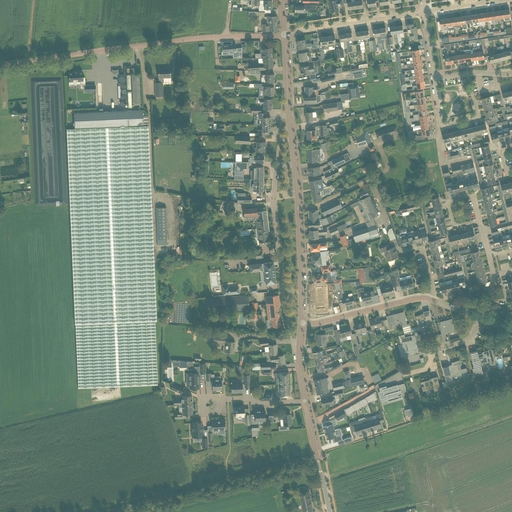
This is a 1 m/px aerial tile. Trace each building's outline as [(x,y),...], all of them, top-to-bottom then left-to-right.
[(261,1),(261,0),(246,0),(247,0),(251,0),(251,5),(261,5),(261,9),(272,9),(272,1),(266,0),(266,1),(261,1)] [(342,0),(336,0),(335,0),(335,2),(329,2),(330,6),(329,6),(330,11),(330,12),(339,11),(338,7),(343,6),(343,4),(342,0)] [(354,0),(347,0),(349,10),(356,9),(354,0)] [(363,8),(362,3),(361,0),(354,0),(356,9),(363,8)] [(296,13),(304,13),(304,10),(316,10),(316,4),(314,4),(310,4),(304,4),(304,6),(296,5),(296,13)] [(326,8),(324,8),(323,5),(318,5),(319,16),(327,15),(326,8)] [(487,13),(484,13),(485,21),(488,20),(489,25),(492,24),(490,12),(487,13)] [(484,13),(477,14),(479,25),(485,24),(485,21),(484,13)] [(270,22),(270,26),(267,26),(266,24),(262,24),(262,32),(277,31),(277,16),(268,17),(268,22),(270,22)] [(465,16),(459,17),(460,25),(463,24),(464,29),(467,29),(465,16)] [(455,17),(452,18),(453,26),(454,28),(457,27),(457,28),(460,28),(460,25),(459,17),(455,18),(455,17)] [(450,18),(446,19),(447,26),(448,30),(454,29),(454,28),(453,26),(452,18),(450,18)] [(447,26),(446,19),(440,20),(441,31),(448,30),(447,26)] [(418,39),(416,27),(414,27),(413,24),(407,25),(408,30),(408,33),(413,32),(414,36),(410,36),(410,39),(411,40),(418,39)] [(399,43),(396,26),(390,27),(391,34),(394,34),(395,44),(399,43)] [(381,43),(379,29),(373,30),(374,37),(377,36),(379,50),(382,50),(381,43)] [(339,49),(340,57),(340,58),(344,57),(343,49),(348,48),(345,34),(339,35),(340,40),(340,42),(341,49),(339,49)] [(334,36),(327,37),(329,47),(332,46),(332,48),(336,47),(334,36)] [(329,47),(327,37),(320,38),(322,49),(323,49),(323,50),(329,49),(329,47)] [(312,47),(311,43),(306,44),(305,40),(297,41),(298,49),(312,47)] [(450,46),(450,44),(448,44),(443,45),(444,48),(448,48),(448,51),(448,57),(445,57),(446,64),(453,63),(451,50),(450,46)] [(235,45),(222,46),(223,50),(223,51),(227,51),(228,51),(228,54),(233,54),(233,58),(242,58),(241,48),(235,48),(235,45)] [(272,57),(271,48),(265,48),(265,45),(260,45),(260,49),(262,49),(262,57),(272,57)] [(503,46),(500,47),(503,60),(509,58),(508,51),(505,52),(503,46)] [(476,47),(476,48),(478,60),(484,59),(483,51),(480,52),(479,47),(476,47)] [(494,51),(497,61),(503,60),(500,47),(496,48),(497,50),(494,51)] [(454,50),(451,50),(453,63),(459,62),(458,55),(455,56),(454,50)] [(497,61),(494,51),(488,52),(491,63),(497,61)] [(299,53),(300,61),(307,60),(307,57),(310,56),(309,52),(299,53)] [(272,58),(272,57),(262,57),(263,63),(252,64),(249,64),(249,71),(252,71),(258,70),(263,70),(263,68),(273,68),(272,58)] [(315,74),(314,69),(315,69),(315,67),(321,66),(320,60),(313,61),(312,61),(307,62),(308,66),(301,67),(302,75),(310,74),(310,75),(315,74)] [(334,74),(342,72),(342,67),(327,71),(328,76),(334,74)] [(158,83),(155,83),(155,96),(163,96),(162,83),(164,83),(163,82),(170,81),(170,77),(172,76),(171,70),(170,70),(170,69),(163,69),(158,69),(158,83)] [(363,72),(362,69),(351,71),(352,76),(354,75),(355,78),(362,76),(361,72),(363,72)] [(274,74),(270,74),(270,71),(265,71),(261,71),(261,82),(269,82),(274,82),(274,74)] [(68,73),(68,82),(81,81),(81,84),(85,84),(84,78),(82,78),(82,73),(78,73),(78,72),(72,72),(72,73),(68,73)] [(320,78),(321,83),(336,79),(334,74),(328,76),(320,78)] [(131,75),(132,103),(142,103),(140,75),(131,75)] [(424,81),(416,82),(417,85),(413,86),(413,89),(417,89),(425,88),(424,81)] [(358,85),(348,86),(350,100),(360,98),(358,85)] [(268,95),(273,95),(274,87),(264,87),(264,97),(268,97),(268,95)] [(305,87),(305,95),(318,95),(318,87),(314,87),(310,87),(305,87)] [(505,104),(511,102),(508,92),(502,94),(505,104)] [(318,95),(305,95),(305,104),(317,104),(317,103),(319,103),(321,101),(321,95),(320,95),(318,95)] [(263,110),(266,110),(271,110),(271,106),(272,106),(272,99),(269,99),(269,97),(268,97),(264,97),(260,97),(260,104),(263,104),(263,110)] [(414,105),(418,105),(418,104),(425,103),(424,97),(417,98),(417,101),(414,102),(414,105)] [(482,99),(483,105),(491,103),(490,97),(482,99)] [(323,104),(324,112),(338,110),(337,102),(323,104)] [(493,109),(491,103),(483,105),(485,111),(493,109)] [(497,115),(496,108),(493,109),(485,111),(486,117),(494,115),(497,115)] [(156,321),(147,115),(143,116),(142,110),(74,113),(74,128),(66,129),(70,208),(78,388),(157,385),(155,321),(156,321)] [(414,118),(416,118),(427,116),(426,110),(419,111),(419,114),(413,115),(414,118)] [(306,113),(306,122),(317,121),(316,117),(316,112),(312,112),(306,113)] [(262,119),(262,125),(270,125),(270,117),(265,117),(266,113),(260,113),(254,113),(254,117),(258,117),(258,119),(262,119)] [(494,115),(486,117),(488,124),(496,122),(498,121),(498,118),(495,119),(494,115)] [(270,125),(262,125),(261,130),(258,130),(258,136),(265,136),(265,132),(270,132),(270,125)] [(316,130),(306,131),(307,140),(316,139),(316,135),(320,135),(320,136),(325,136),(325,135),(327,134),(326,125),(319,125),(320,130),(316,130)] [(482,135),(479,126),(473,127),(475,136),(475,137),(482,135)] [(475,136),(473,127),(467,129),(469,138),(475,136)] [(388,136),(385,128),(375,132),(378,139),(388,136)] [(455,132),(457,141),(458,146),(460,146),(459,142),(463,141),(462,138),(463,138),(461,130),(461,129),(460,129),(456,130),(457,131),(457,130),(457,131),(455,132)] [(467,129),(461,130),(463,138),(464,137),(465,140),(469,139),(469,138),(467,129)] [(367,130),(355,134),(356,140),(358,146),(360,146),(371,142),(367,130)] [(509,130),(503,132),(505,139),(511,138),(511,136),(509,130)] [(448,133),(450,141),(451,143),(456,142),(457,141),(455,132),(448,133)] [(503,132),(497,133),(499,141),(505,139),(503,132)] [(499,141),(497,133),(491,135),(493,142),(499,141)] [(256,152),(264,152),(265,142),(256,142),(256,147),(253,147),(253,152),(256,152)] [(325,142),(321,144),(323,152),(329,150),(327,142),(325,142)] [(481,147),(483,153),(490,152),(489,145),(481,147)] [(319,155),(320,155),(320,149),(313,150),(308,150),(308,162),(317,162),(320,161),(320,157),(319,157),(319,155)] [(483,153),(484,160),(492,158),(490,152),(483,153)] [(333,171),(338,169),(337,166),(350,160),(347,153),(328,162),(331,169),(323,172),(324,175),(333,171)] [(382,168),(379,160),(373,163),(377,171),(382,168)] [(248,169),(248,162),(246,162),(241,162),(235,162),(235,163),(235,172),(243,172),(243,169),(245,169),(248,169)] [(263,180),(263,167),(254,167),(254,170),(251,170),(250,171),(250,176),(253,176),(253,180),(263,180)] [(320,167),(309,168),(310,176),(318,175),(317,170),(320,170),(320,167)] [(341,167),(338,169),(333,171),(324,175),(327,180),(343,172),(341,167)] [(464,179),(467,189),(473,188),(471,180),(470,177),(464,179)] [(494,177),(487,178),(488,185),(496,183),(494,177)] [(309,181),(312,192),(324,190),(330,189),(329,186),(323,187),(322,179),(309,181)] [(467,189),(464,179),(458,180),(459,183),(460,191),(467,189)] [(254,187),(254,192),(263,192),(263,180),(253,180),(250,180),(250,187),(254,187)] [(510,191),(508,184),(501,185),(503,190),(503,193),(510,191)] [(481,189),(482,196),(489,194),(489,191),(494,190),(493,186),(481,189)] [(324,190),(312,192),(313,201),(322,199),(321,196),(331,194),(330,189),(324,190)] [(359,193),(361,199),(369,195),(366,189),(359,193)] [(482,196),(484,202),(491,200),(495,199),(493,193),(489,194),(482,196)] [(378,215),(370,196),(365,198),(358,201),(363,211),(361,212),(362,215),(368,228),(371,237),(374,236),(379,235),(373,217),(378,215)] [(329,214),(343,208),(341,205),(339,200),(321,208),(324,216),(329,214)] [(225,205),(224,212),(234,213),(235,208),(233,208),(234,202),(226,201),(225,205)] [(419,202),(412,204),(414,210),(421,208),(419,202)] [(157,240),(157,245),(167,245),(167,240),(166,208),(156,208),(157,240)] [(256,215),(256,212),(255,208),(243,210),(243,209),(244,216),(244,217),(253,216),(256,215)] [(308,210),(309,218),(321,217),(321,215),(318,215),(318,210),(308,210)] [(268,225),(266,211),(262,211),(260,211),(260,212),(256,212),(256,215),(253,216),(254,220),(256,229),(259,228),(259,226),(268,225)] [(309,227),(320,227),(320,224),(326,223),(329,222),(329,223),(333,221),(330,216),(325,218),(324,219),(321,219),(321,217),(309,218),(309,222),(308,222),(308,225),(309,225),(309,227)] [(268,238),(267,231),(269,231),(268,225),(259,226),(259,228),(256,229),(258,229),(260,239),(259,239),(260,246),(265,245),(270,244),(269,238),(268,238)] [(329,230),(331,235),(339,232),(337,228),(337,227),(329,230)] [(391,228),(386,230),(390,240),(395,238),(391,228)] [(318,234),(326,234),(326,229),(322,230),(322,229),(316,229),(316,230),(310,230),(310,238),(319,238),(318,234)] [(428,239),(427,234),(426,229),(419,231),(422,241),(428,239)] [(422,241),(419,231),(417,231),(417,230),(413,231),(416,242),(422,241)] [(410,233),(407,234),(410,244),(416,242),(413,231),(410,232),(410,233)] [(410,244),(407,234),(407,233),(405,234),(405,235),(401,236),(402,238),(398,239),(400,245),(403,245),(404,245),(405,246),(407,245),(407,244),(410,244)] [(340,237),(343,246),(348,244),(345,235),(340,237)] [(502,238),(500,238),(502,247),(508,246),(506,239),(503,239),(502,238)] [(429,242),(430,248),(438,246),(441,245),(439,239),(429,242)] [(320,248),(327,247),(327,243),(315,244),(310,244),(311,251),(320,250),(320,248)] [(386,258),(388,261),(399,257),(394,247),(390,249),(389,245),(384,247),(380,249),(382,253),(385,251),(388,257),(386,258)] [(254,249),(255,259),(263,258),(262,251),(259,252),(259,249),(254,249)] [(315,255),(311,256),(312,260),(313,265),(318,264),(321,264),(320,260),(325,260),(325,259),(324,255),(326,255),(328,254),(328,251),(326,251),(325,251),(320,252),(314,252),(315,255)] [(471,253),(473,259),(480,257),(478,251),(471,253)] [(432,254),(434,260),(441,258),(440,255),(443,254),(442,252),(439,252),(432,254)] [(471,264),(471,266),(481,264),(480,257),(473,259),(473,263),(472,263),(472,264),(471,264)] [(434,260),(435,266),(442,265),(445,264),(444,258),(441,259),(441,258),(434,260)] [(249,265),(250,272),(262,270),(263,278),(265,278),(265,284),(275,283),(273,262),(249,265)] [(483,270),(481,264),(471,266),(472,269),(475,268),(476,272),(483,270)] [(325,265),(321,265),(322,273),(330,272),(330,265),(325,265)] [(358,269),(360,282),(371,280),(369,267),(358,269)] [(374,279),(385,274),(383,269),(371,274),(374,279)] [(476,278),(477,278),(485,276),(483,270),(476,272),(477,275),(475,276),(476,278)] [(314,276),(314,282),(336,280),(336,275),(331,276),(331,275),(331,273),(322,274),(323,275),(314,276)] [(398,274),(394,275),(396,284),(400,283),(402,290),(405,289),(413,287),(411,279),(400,281),(398,274)] [(466,287),(467,287),(464,276),(458,278),(460,289),(463,288),(464,289),(466,288),(466,287)] [(487,281),(487,279),(486,278),(485,278),(485,276),(477,278),(479,284),(478,284),(479,288),(484,287),(483,283),(486,282),(487,282),(487,281)] [(460,289),(458,278),(454,279),(454,282),(452,283),(454,290),(460,289)] [(446,284),(445,282),(439,283),(440,286),(442,293),(448,292),(446,284)] [(339,283),(334,283),(336,290),(338,298),(339,303),(343,302),(344,306),(355,304),(354,302),(355,302),(355,301),(354,301),(353,296),(352,294),(351,293),(348,294),(348,295),(348,297),(343,299),(341,289),(339,283)] [(452,283),(446,284),(448,292),(454,290),(452,283)] [(394,294),(392,285),(381,288),(382,294),(382,295),(383,295),(383,297),(394,294)] [(227,286),(222,287),(223,295),(239,293),(238,287),(227,288),(227,286)] [(360,289),(356,290),(357,292),(358,297),(362,296),(363,302),(372,299),(371,296),(375,296),(374,291),(370,292),(365,293),(364,291),(361,291),(360,289)] [(272,296),(265,296),(267,315),(267,320),(266,320),(267,328),(272,328),(272,327),(280,327),(278,307),(280,307),(278,295),(272,296)] [(206,297),(207,312),(249,310),(249,296),(206,297)] [(417,321),(418,327),(432,324),(432,323),(432,320),(429,311),(423,312),(424,315),(422,316),(422,315),(415,316),(416,320),(416,321),(417,321)] [(387,320),(383,321),(385,326),(385,327),(386,331),(393,329),(392,326),(392,323),(398,321),(399,321),(401,320),(402,326),(405,334),(412,333),(410,323),(407,324),(405,317),(404,312),(395,314),(395,315),(393,316),(393,315),(386,316),(387,320)] [(375,319),(370,320),(371,325),(372,329),(373,333),(374,332),(377,332),(376,328),(382,327),(381,323),(379,318),(376,319),(376,318),(375,318),(375,319)] [(441,332),(442,334),(438,335),(440,342),(445,341),(443,334),(455,331),(453,325),(454,325),(453,323),(452,319),(438,322),(441,332)] [(365,324),(366,324),(365,323),(364,322),(355,324),(356,329),(357,333),(367,331),(365,324)] [(348,340),(347,336),(352,335),(351,330),(350,325),(340,328),(342,337),(339,338),(340,340),(341,341),(348,340)] [(404,334),(400,335),(402,345),(407,344),(408,350),(404,351),(406,357),(414,355),(413,352),(417,351),(416,347),(418,346),(415,335),(405,337),(404,334)] [(229,352),(233,353),(235,342),(226,341),(226,343),(224,343),(224,336),(214,335),(213,343),(225,345),(224,348),(223,348),(222,353),(228,354),(229,352)] [(326,346),(325,335),(317,335),(318,346),(326,346)] [(358,348),(357,346),(355,336),(351,337),(353,347),(354,347),(356,355),(359,355),(358,348)] [(270,355),(273,355),(277,354),(276,344),(268,345),(269,352),(265,352),(265,355),(269,355),(270,355)] [(482,353),(478,354),(481,364),(485,363),(485,362),(488,361),(490,366),(496,364),(493,354),(492,349),(482,352),(482,353)] [(313,353),(314,359),(322,357),(321,354),(326,353),(325,350),(313,353)] [(481,364),(478,354),(477,351),(470,353),(474,368),(472,368),(473,373),(474,376),(483,374),(481,364)] [(284,364),(283,355),(278,356),(277,354),(273,355),(270,355),(271,361),(276,361),(276,365),(284,364)] [(316,366),(326,364),(327,363),(328,363),(327,360),(330,359),(330,356),(326,357),(326,359),(323,360),(322,357),(314,359),(316,366)] [(469,377),(466,368),(461,369),(460,366),(461,366),(460,360),(451,363),(452,366),(449,367),(449,366),(443,367),(444,372),(446,380),(447,384),(453,382),(453,380),(458,379),(458,380),(462,379),(469,377)] [(326,364),(316,366),(318,373),(330,369),(329,364),(326,364)] [(349,371),(344,372),(346,380),(345,380),(346,382),(347,387),(365,383),(363,376),(351,379),(349,371)] [(289,384),(289,372),(279,373),(274,373),(274,378),(279,377),(279,385),(289,384)] [(200,381),(199,375),(198,376),(198,373),(186,373),(186,380),(189,380),(189,389),(193,389),(194,389),(197,389),(198,388),(199,388),(199,381),(200,381)] [(214,379),(214,374),(210,374),(210,373),(205,374),(205,381),(212,380),(212,390),(216,390),(216,391),(220,391),(220,390),(221,390),(221,385),(222,385),(223,385),(222,380),(221,380),(215,380),(214,379)] [(433,388),(434,392),(441,390),(437,377),(431,378),(431,380),(421,382),(423,391),(433,388)] [(314,381),(317,394),(329,392),(328,387),(328,386),(325,387),(324,385),(328,384),(327,378),(314,381)] [(242,392),(242,382),(235,382),(235,383),(231,383),(231,392),(242,392)] [(332,385),(334,390),(344,388),(344,387),(347,387),(346,382),(343,382),(332,385)] [(290,396),(289,384),(279,385),(280,392),(275,392),(275,397),(280,396),(290,396)] [(181,394),(183,389),(172,385),(170,389),(181,394)] [(380,392),(378,392),(381,401),(388,399),(388,401),(399,398),(398,396),(401,395),(402,395),(401,391),(400,390),(399,391),(397,385),(392,386),(393,388),(387,389),(387,388),(386,386),(379,388),(380,392)] [(192,404),(192,396),(182,396),(182,400),(176,400),(176,401),(173,401),(173,405),(182,404),(192,404)] [(336,402),(335,400),(334,399),(333,399),(332,396),(321,399),(323,406),(325,406),(326,407),(330,406),(330,405),(334,404),(334,403),(335,403),(336,402)] [(192,415),(192,404),(182,404),(182,412),(179,412),(179,414),(174,414),(174,419),(183,418),(183,415),(192,415)] [(244,415),(243,406),(244,406),(240,406),(240,407),(235,407),(235,408),(234,408),(234,412),(235,412),(235,417),(242,416),(243,422),(245,422),(245,424),(250,424),(249,414),(244,415)] [(265,421),(265,411),(260,411),(260,410),(256,410),(256,412),(254,412),(255,420),(251,420),(251,430),(258,430),(258,422),(265,421)] [(343,410),(334,415),(336,419),(344,414),(345,416),(346,415),(343,410)] [(373,419),(377,429),(382,427),(381,422),(385,421),(382,412),(376,414),(377,418),(373,419)] [(281,426),(279,426),(279,431),(289,430),(288,425),(291,425),(290,414),(285,415),(279,415),(280,419),(281,426)] [(366,418),(370,431),(377,429),(373,419),(371,420),(369,417),(366,418)] [(363,433),(370,431),(366,418),(363,419),(363,422),(360,423),(363,433)] [(327,426),(323,427),(325,433),(334,430),(333,426),(336,425),(334,419),(326,422),(327,426)] [(226,430),(225,424),(224,424),(224,420),(219,420),(219,421),(211,421),(212,431),(220,431),(220,435),(225,435),(224,430),(225,430),(226,430)] [(356,430),(357,435),(363,433),(360,423),(356,424),(355,421),(350,423),(353,431),(356,430)] [(192,437),(201,437),(201,435),(203,435),(203,426),(201,426),(201,422),(193,422),(193,431),(191,431),(192,437)] [(334,430),(325,433),(327,439),(332,438),(333,443),(343,440),(341,435),(340,435),(339,434),(336,435),(334,430)] [(312,511),(309,491),(300,493),(303,511),(312,511)]
